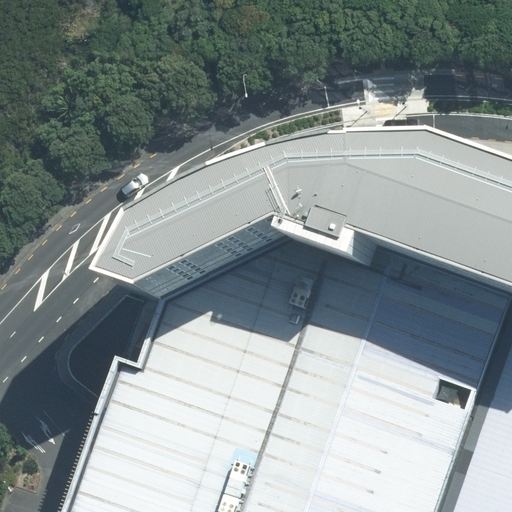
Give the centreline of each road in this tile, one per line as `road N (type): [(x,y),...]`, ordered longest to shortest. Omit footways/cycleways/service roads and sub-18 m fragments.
road 1 (secondary): [(134,203),(179,152),(263,112),(383,88),(511,90)]
road 2 (secondary): [(511,129),(388,126),(341,134),(134,203)]
road 3 (secondary): [(134,203),(0,334)]
road 4 (unknown): [(376,207),(511,253)]
